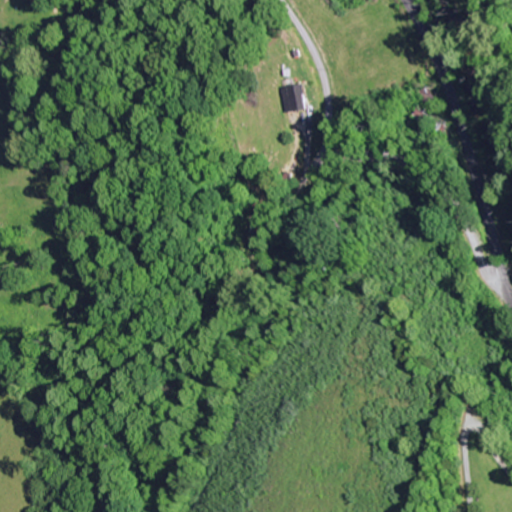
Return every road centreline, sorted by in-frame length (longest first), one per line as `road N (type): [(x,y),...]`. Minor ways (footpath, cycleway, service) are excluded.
road 1 (residential): [(504,274),(475,254),(458,210),(432,179),(396,161),(343,158),(330,148),(318,68),(281,0)]
road 2 (tertiary): [(511,298),(447,76),(407,0)]
